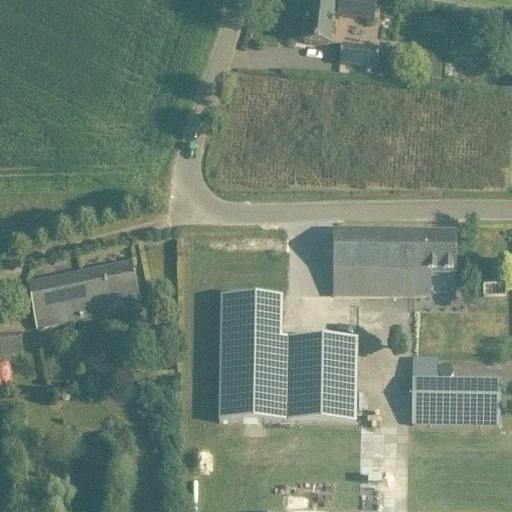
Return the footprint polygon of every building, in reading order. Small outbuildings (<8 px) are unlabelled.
[(323,0),(323,7),(308,5),(303,45),(330,49),(333,18),(375,22),(377,4),(343,0),(339,0),(340,1),(332,0),(323,0)] [(342,48),(340,66),(377,70),(379,52),(342,48)] [(334,254),(333,298),(429,299),(430,277),(456,277),(456,255),(457,235),(334,234),(334,254)] [(132,267),(28,289),(32,308),(37,332),(111,316),(139,310),(137,300),(138,300),(136,287),(132,267)] [(506,286),(484,287),(484,299),(506,299),(506,286)] [(218,425),(289,426),(355,427),(356,343),(290,342),(290,345),(288,345),(280,345),(280,332),(280,304),(220,303),(218,425)] [(19,335),(0,336),(0,359),(21,358),(19,335)] [(464,347),(464,363),(478,364),(479,348),(464,347)] [(413,382),(412,428),(499,430),(500,384),(413,382)]
